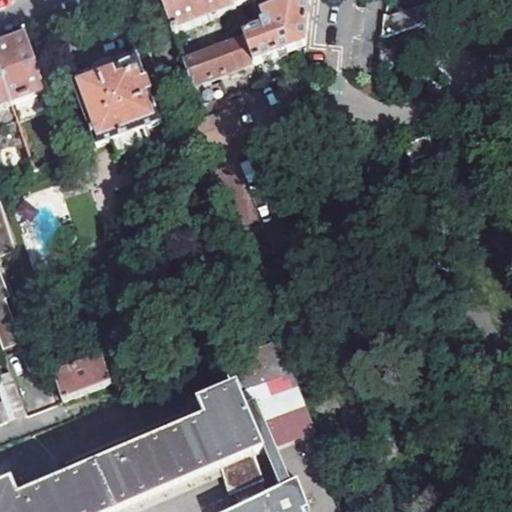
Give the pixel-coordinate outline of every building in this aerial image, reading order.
[(142,0),(150,20),(156,24),(170,19),(162,0),(142,0)] [(162,0),(170,19),(175,35),(237,13),(236,11),(232,0),(162,0)] [(232,0),(236,11),(263,0),(232,0)] [(256,67),(307,48),(312,9),(312,0),(300,5),(266,17),(271,30),(256,36),(251,22),(242,26),(246,39),(256,67)] [(387,21),(384,44),(426,29),(419,10),(391,22),(387,21)] [(192,83),(194,90),(256,67),(246,39),(184,62),(192,83)] [(45,95),(27,40),(8,47),(0,50),(0,73),(12,107),(45,95)] [(382,69),(396,70),(398,52),(383,51),(382,69)] [(139,58),(73,83),(98,150),(112,144),(118,159),(153,145),(148,131),(163,125),(139,58)] [(0,111),(12,107),(0,73),(0,111)] [(192,83),(175,89),(185,116),(202,110),(196,94),(194,90),(192,83)] [(229,100),(223,85),(196,94),(202,110),(207,108),(229,100)] [(185,116),(204,168),(226,161),(221,147),(223,146),(214,120),(212,121),(207,108),(202,110),(185,116)] [(401,149),(413,184),(436,175),(424,141),(401,149)] [(218,167),(235,226),(269,216),(252,157),(218,167)] [(0,351),(1,354),(22,346),(5,302),(10,300),(0,273),(0,260),(18,254),(1,199),(0,199),(0,351)] [(0,511),(129,511),(222,474),(254,459),(267,456),(277,451),(315,438),(281,347),(272,350),(227,367),(238,398),(203,412),(209,427),(21,505),(15,490),(0,496),(0,511)] [(57,378),(64,404),(112,387),(104,361),(57,378)] [(0,427),(25,418),(10,377),(0,380),(0,427)] [(267,456),(283,493),(293,488),(277,451),(267,456)] [(229,500),(235,498),(241,511),(269,499),(254,459),(222,474),(229,500)] [(308,511),(299,485),(293,488),(283,493),(269,499),(241,511),(308,511)]
